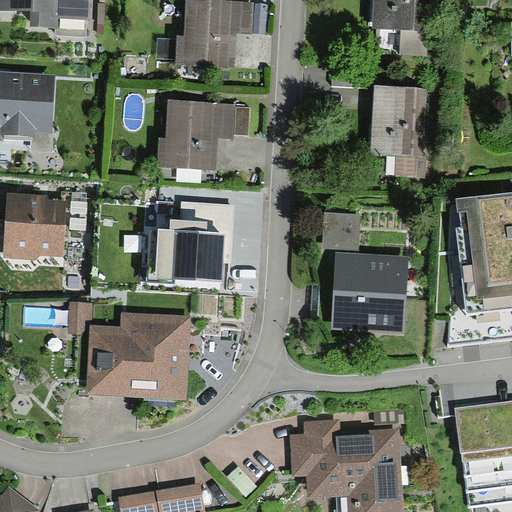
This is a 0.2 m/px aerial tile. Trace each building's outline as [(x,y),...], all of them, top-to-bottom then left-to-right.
[(0,0),(0,13),(27,14),(27,26),(82,28),(82,0),(0,0)] [(408,0),(369,0),(367,26),(398,28),(395,58),(422,60),(424,35),(406,34),(408,0)] [(248,6),(178,2),(174,68),(229,71),(231,32),(246,33),(248,6)] [(50,80),(0,78),(0,139),(48,141),(50,80)] [(407,96),(370,94),(366,158),(379,159),(378,177),(411,179),(412,162),(402,161),(407,96)] [(246,112),(168,108),(166,142),(153,141),(152,168),(209,171),(211,141),(244,143),(246,112)] [(63,204),(6,201),(3,255),(60,258),(63,204)] [(511,201),(454,208),(466,316),(511,311),(511,201)] [(233,207),(183,205),(182,221),(172,220),(171,232),(151,231),(148,280),(173,281),(173,278),(221,280),(222,261),(230,262),(233,207)] [(357,220),(323,219),(322,247),(355,249),(357,220)] [(402,263),(330,258),(326,332),(397,336),(402,263)] [(85,310),(66,309),(65,331),(84,332),(85,310)] [(120,332),(85,331),(83,400),(181,403),(184,322),(120,319),(120,332)] [(511,511),(511,400),(459,407),(470,511),(511,511)] [(304,439),(289,440),(292,478),(304,477),(305,500),(346,497),(347,511),(395,511),(390,438),(338,442),(337,422),(303,424),(304,439)] [(205,511),(201,483),(117,497),(119,511),(205,511)] [(0,511),(30,511),(31,511),(3,493),(0,496),(0,511)]
